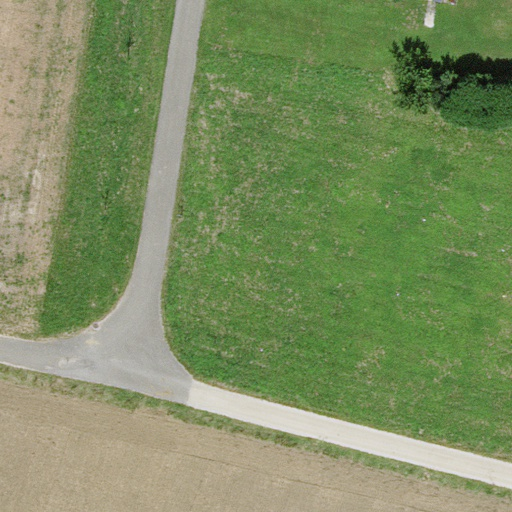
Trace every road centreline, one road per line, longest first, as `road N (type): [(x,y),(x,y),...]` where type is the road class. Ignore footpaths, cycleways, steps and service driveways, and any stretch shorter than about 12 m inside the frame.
road 1 (track): [(511,473),(0,339)]
road 2 (track): [(181,0),(121,370)]
